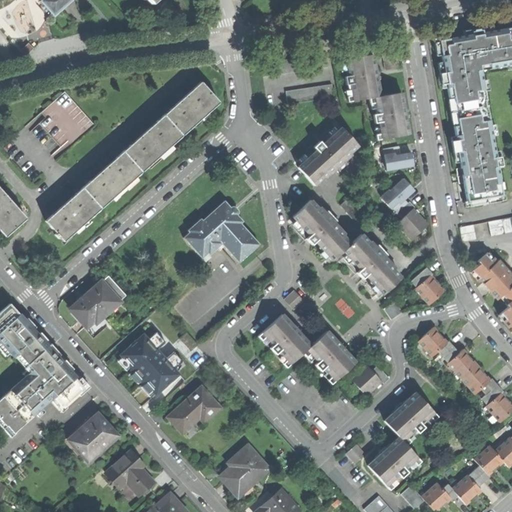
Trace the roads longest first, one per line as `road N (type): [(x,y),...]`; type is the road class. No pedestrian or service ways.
road 1 (residential): [(238,122),(266,171),(283,278),(230,333),(224,350),(308,445),(327,447),(396,383),(400,326),(470,303)]
road 2 (unknown): [(0,259),(42,222),(46,199),(205,61)]
road 3 (residential): [(35,307),(221,511)]
road 4 (residential): [(35,307),(238,122)]
road 5 (residential): [(449,252),(408,18)]
road 6 (residential): [(0,84),(231,39)]
road 7 (residential): [(231,39),(408,18)]
